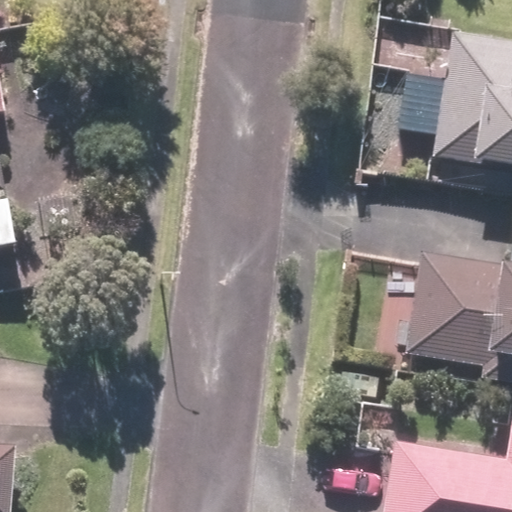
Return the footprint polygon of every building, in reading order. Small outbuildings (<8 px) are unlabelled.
[(511,39),(455,31),(446,88),(404,81),(395,135),(436,142),(432,165),(511,176),(511,39)] [(0,197),(0,262),(24,258),(16,211),(3,214),(0,197)] [(511,264),(426,257),(416,364),(503,372),(501,386),(511,387),(511,264)] [(511,511),(511,448),(393,440),(388,511),(511,511)] [(0,511),(14,511),(19,446),(0,444),(0,511)]
